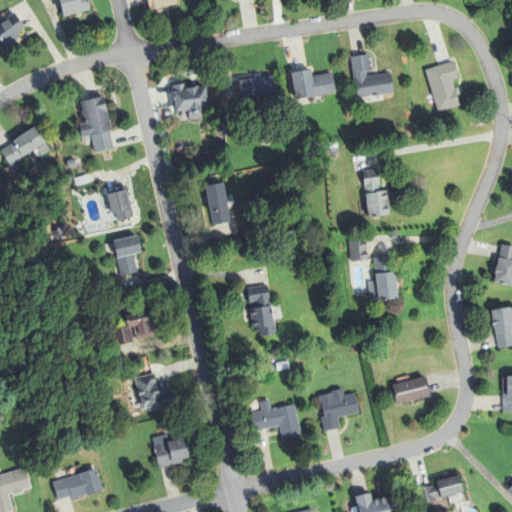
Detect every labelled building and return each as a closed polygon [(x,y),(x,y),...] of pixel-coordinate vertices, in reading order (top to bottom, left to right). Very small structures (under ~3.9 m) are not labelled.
[(87,0),(90,10),(82,12),(63,17),(58,0),(87,0)] [(176,0),(177,5),(149,11),(146,0),(176,0)] [(17,34),(19,39),(5,48),(0,39),(0,23),(7,19),(14,14),(24,29),(17,34)] [(367,78),(390,74),(394,94),(357,100),(354,80),(353,74),(350,58),(368,55),(371,72),(366,72),(367,78)] [(458,88),(460,95),(457,97),(460,107),(439,113),(426,71),(447,64),(453,63),(458,79),(452,81),(455,89),(458,88)] [(315,97),(296,101),(291,74),(311,70),(312,77),(332,74),(335,94),(315,97)] [(241,100),(239,81),(272,77),(274,96),(241,100)] [(198,87),(198,89),(206,88),(208,109),(201,110),(203,120),(190,122),(189,111),(176,113),(173,92),(172,86),(186,84),(187,89),(198,87)] [(85,124),(80,103),(103,97),(112,131),(110,132),(114,149),(95,154),(91,136),(89,137),(82,139),(79,125),(85,124)] [(41,158),(35,150),(23,158),(22,158),(10,166),(0,152),(13,143),(12,143),(34,128),(45,143),(50,152),(41,158)] [(379,192),(388,191),(390,216),(368,219),(365,193),(365,188),(363,171),(378,170),(380,186),(378,186),(379,192)] [(75,186),(74,179),(86,176),(88,183),(75,186)] [(213,227),(206,187),(223,184),(231,223),(213,227)] [(116,214),(112,215),(107,196),(124,192),(128,206),(130,205),(133,218),(118,222),(116,214)] [(134,259),(137,274),(121,277),(113,242),(129,239),(137,237),(141,254),(135,255),(136,258),(134,259)] [(351,263),(349,240),(365,239),(367,261),(351,263)] [(511,287),(494,285),(498,260),(500,246),(511,248),(511,287)] [(393,274),(396,274),(398,301),(378,303),(378,299),(370,300),(368,283),(376,282),(376,275),(374,259),(391,257),(393,274)] [(260,329),(253,330),(247,290),(268,286),(274,327),(275,333),(261,334),(260,329)] [(511,331),(511,338),(511,345),(499,347),(496,334),(495,334),(491,309),(509,306),(511,324),(511,331)] [(133,325),(128,326),(126,314),(153,309),(156,320),(148,322),(150,331),(136,335),(133,325)] [(128,326),(131,341),(117,344),(114,329),(128,326)] [(148,408),(142,410),(134,378),(154,373),(158,392),(172,389),(176,404),(149,411),(148,408)] [(511,411),(503,412),(502,376),(507,376),(507,375),(511,374),(511,411)] [(397,403),(392,384),(425,376),(430,395),(397,403)] [(325,416),(321,402),(319,395),(331,392),(331,391),(342,388),(344,396),(354,393),(359,412),(338,418),(340,428),(325,432),(321,417),(325,416)] [(280,425),(252,431),(249,413),(262,411),(260,402),(269,400),(271,409),(294,404),(298,421),(301,436),(283,440),(280,425)] [(182,459),(182,463),(158,469),(153,446),(154,446),(152,438),(167,434),(168,441),(187,436),(192,456),(182,459)] [(0,511),(0,474),(2,474),(25,468),(31,487),(22,490),(23,492),(13,495),(12,492),(8,494),(13,511),(9,511),(0,511)] [(72,499),(71,496),(57,501),(51,483),(97,469),(102,487),(103,490),(72,499)] [(437,480),(459,474),(463,491),(455,493),(455,495),(448,497),(447,495),(441,497),(436,498),(436,499),(419,504),(415,489),(432,485),(433,486),(438,485),(437,480)] [(372,499),(385,495),(389,511),(358,511),(356,503),(355,496),(370,492),(372,499)]
